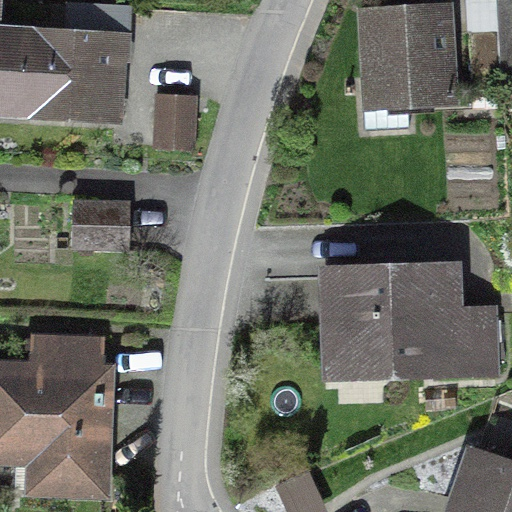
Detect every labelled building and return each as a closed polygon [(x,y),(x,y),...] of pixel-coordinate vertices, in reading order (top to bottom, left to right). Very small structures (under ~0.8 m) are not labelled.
[(364,130),(408,127),(406,99),(447,97),(442,12),(367,16),(371,86),(362,86),(364,130)] [(498,30),(470,32),(474,91),(502,89),(498,30)] [(0,33),(0,109),(116,117),(119,60),(126,60),(127,33),(81,31),(81,37),(0,33)] [(189,148),(192,97),(159,95),(156,146),(189,148)] [(126,251),(127,205),(74,204),(73,249),(126,251)] [(448,315),(446,272),(333,275),(337,365),(447,361),(448,373),(494,372),(492,313),(448,315)] [(36,370),(0,368),(0,456),(51,459),(50,489),(101,491),(104,392),(95,391),(96,340),(37,338),(36,370)] [(455,511),(511,511),(511,469),(511,471),(474,458),(455,511)]
